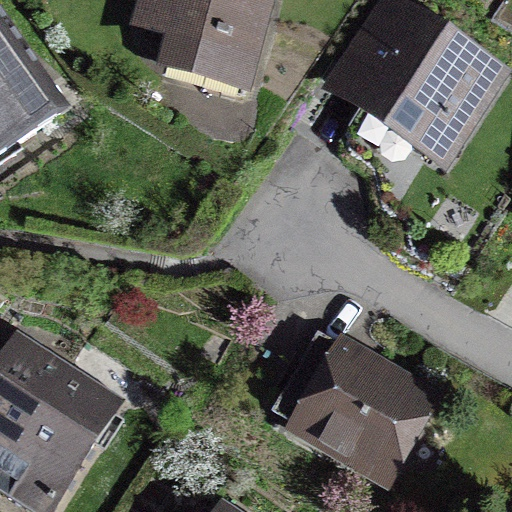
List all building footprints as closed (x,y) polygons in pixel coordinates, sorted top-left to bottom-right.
[(146,0),(143,18),(178,28),(169,65),(256,91),(283,0),(146,0)] [(511,67),(511,64),(414,0),(386,0),(329,86),(447,165),(511,67)] [(0,151),(67,109),(0,4),(0,151)] [(453,386),(341,320),(282,420),(394,485),(453,386)] [(0,351),(0,476),(63,380),(6,343),(0,351)] [(49,511),(114,412),(63,380),(0,476),(0,483),(44,511),(49,511)] [(213,511),(238,511),(221,500),(213,511)]
